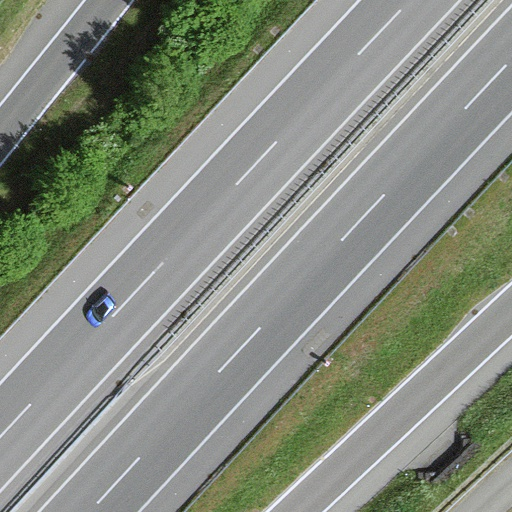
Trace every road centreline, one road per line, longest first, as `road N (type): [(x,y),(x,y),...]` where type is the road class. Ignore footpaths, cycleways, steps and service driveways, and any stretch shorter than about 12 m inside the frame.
road 1 (motorway): [(89,511),(511,58)]
road 2 (motorway): [(409,0),(0,437)]
road 3 (motorway): [(294,511),(511,308)]
road 4 (motorway): [(108,0),(0,135)]
